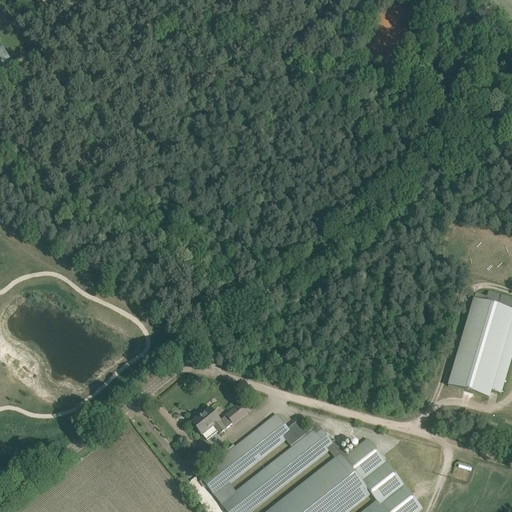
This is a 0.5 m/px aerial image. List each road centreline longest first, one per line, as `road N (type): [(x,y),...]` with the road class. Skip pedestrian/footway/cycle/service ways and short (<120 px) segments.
road 1 (track): [(58,0),(511,129)]
road 2 (tertiary): [(210,337),(511,94)]
road 3 (tertiary): [(0,502),(176,366)]
road 4 (unclassified): [(215,373),(425,438)]
